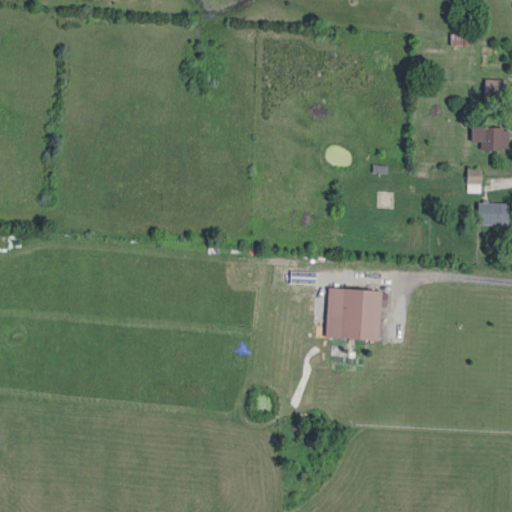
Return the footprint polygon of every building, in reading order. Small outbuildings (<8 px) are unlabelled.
[(469,46),(469,34),(448,34),(448,46),(469,46)] [(502,99),(502,80),(480,80),(480,99),(502,99)] [(475,151),(504,152),(504,128),(465,128),(465,143),(475,143),(475,151)] [(477,170),(461,170),(461,194),(477,194),(477,170)] [(505,226),(505,203),(469,203),(469,226),(505,226)] [(373,341),(375,291),(322,289),(321,339),(373,341)]
